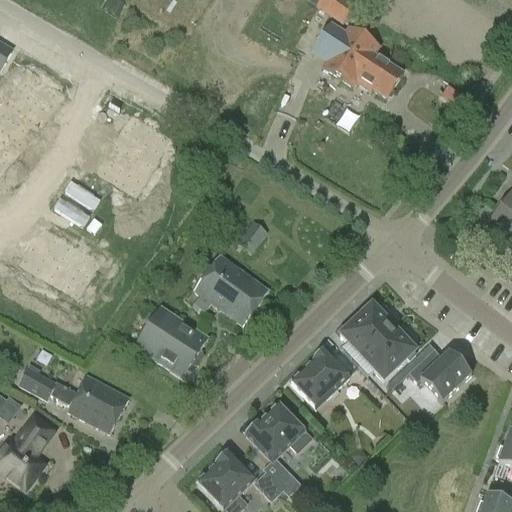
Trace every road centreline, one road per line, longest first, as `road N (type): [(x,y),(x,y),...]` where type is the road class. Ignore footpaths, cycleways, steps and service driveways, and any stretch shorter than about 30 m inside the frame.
road 1 (residential): [(393,246),(372,224),(0,3)]
road 2 (residential): [(137,498),(393,246)]
road 3 (residential): [(393,246),(511,105)]
road 4 (residential): [(511,339),(393,246)]
